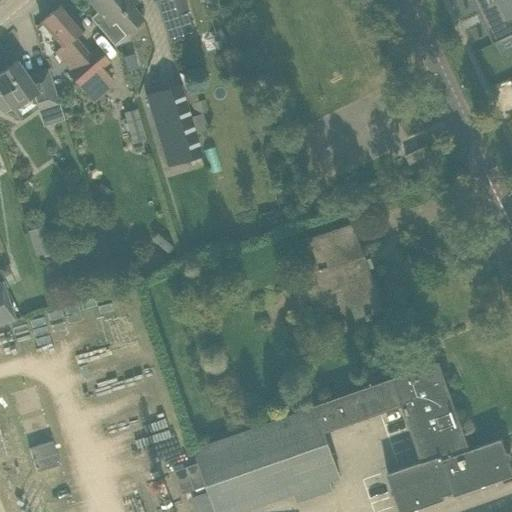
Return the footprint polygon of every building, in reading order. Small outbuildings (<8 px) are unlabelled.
[(90,17),(114,46),(128,35),(125,32),(142,18),(131,5),(137,1),(136,0),(87,0),(88,0),(97,11),(90,17)] [(154,0),(168,42),(193,34),(187,12),(175,16),(170,0),(154,0)] [(511,0),(472,0),(493,43),(511,34),(511,0)] [(54,51),(70,70),(67,73),(79,87),(110,61),(96,46),(88,52),(75,35),(83,28),(61,3),(40,21),(61,45),(54,51)] [(0,93),(0,94),(0,93),(0,111),(4,112),(10,109),(10,110),(33,94),(42,126),(63,119),(47,69),(26,76),(16,61),(0,72),(0,93)] [(180,83),(146,94),(168,165),(170,165),(182,161),(202,155),(195,132),(190,116),(180,83)] [(183,92),(188,104),(198,100),(193,88),(183,92)] [(190,104),(193,114),(207,110),(204,99),(190,104)] [(122,112),(131,143),(145,139),(136,108),(122,112)] [(202,112),(190,116),(195,132),(207,128),(202,112)] [(409,164),(431,154),(426,145),(405,155),(409,164)] [(99,186),(92,198),(103,205),(110,194),(99,186)] [(299,270),(310,301),(342,290),(348,307),(351,306),(357,321),(366,318),(367,319),(372,318),(370,313),(381,309),(382,312),(384,311),(353,222),(308,238),(317,263),(299,270)] [(26,230),(35,255),(52,249),(44,224),(26,230)] [(82,229),(78,235),(89,241),(92,235),(82,229)] [(161,251),(138,259),(141,270),(165,262),(161,251)] [(7,264),(0,267),(0,273),(2,278),(11,274),(7,264)] [(0,280),(0,322),(14,318),(1,280),(0,280)] [(8,284),(21,312),(29,308),(17,280),(8,284)] [(241,511),(293,495),(331,481),(340,477),(324,431),(401,405),(420,460),(387,472),(400,511),(404,511),(443,498),(442,495),(453,491),(454,495),(511,474),(511,466),(510,461),(511,458),(511,454),(510,451),(506,450),(502,437),(466,450),(465,446),(469,445),(468,444),(464,446),(458,429),(459,429),(436,364),(194,449),(208,491),(215,511),(241,511)] [(38,384),(10,391),(16,418),(18,417),(24,444),(52,437),(38,384)] [(78,511),(55,439),(27,448),(36,476),(37,476),(46,504),(45,504),(47,511),(78,511)] [(9,498),(32,491),(25,468),(3,474),(9,498)]
